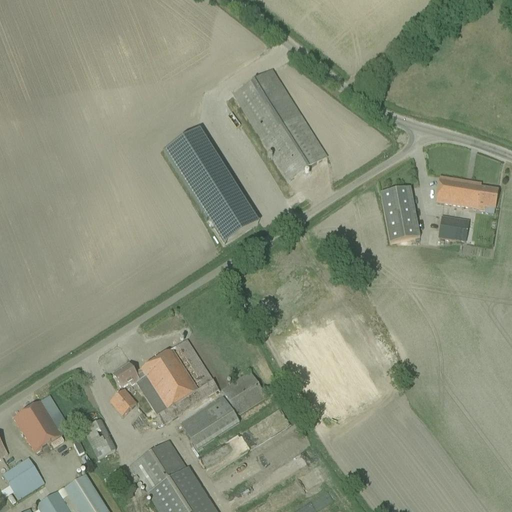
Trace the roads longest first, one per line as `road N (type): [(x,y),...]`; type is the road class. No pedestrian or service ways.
road 1 (unclassified): [(0,409),(403,153),(427,130)]
road 2 (unclassified): [(427,130),(374,111),(231,0)]
road 3 (track): [(344,90),(458,0)]
